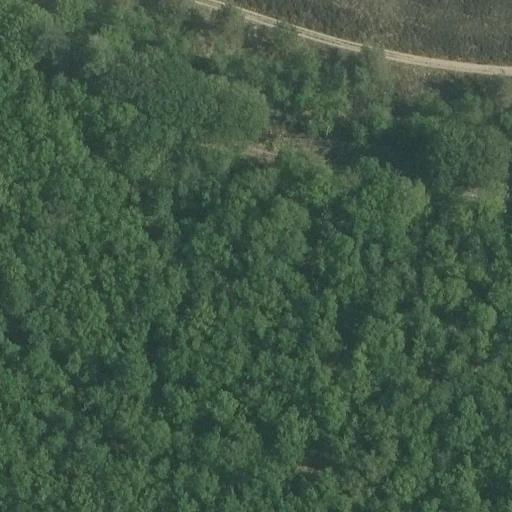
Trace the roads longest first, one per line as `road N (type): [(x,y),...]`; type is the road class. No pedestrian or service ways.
road 1 (track): [(511,205),(386,185),(154,127),(0,77)]
road 2 (track): [(197,0),(430,63),(511,71)]
